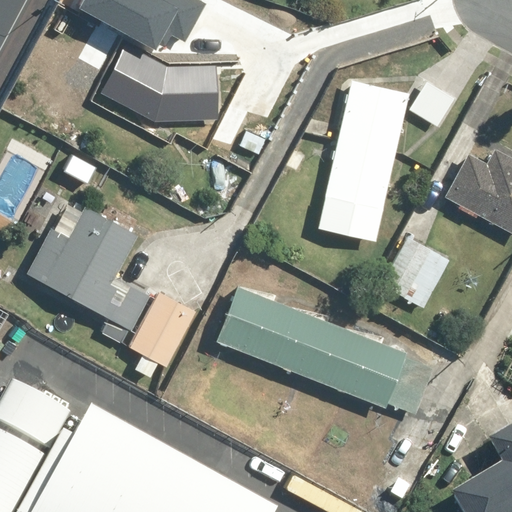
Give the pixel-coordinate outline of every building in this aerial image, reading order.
[(200,0),(83,0),(80,6),(160,49),(168,36),(182,44),(205,3),(200,0)] [(98,94),(151,122),(154,122),(206,127),(212,64),(160,59),(126,41),(98,94)] [(402,92),(347,80),(313,232),(368,244),(402,92)] [(452,99),(425,82),(408,110),(435,127),(452,99)] [(466,155),(441,198),(511,239),(511,162),(493,151),(484,166),(466,155)] [(39,246),(22,276),(102,322),(96,333),(119,346),(147,297),(110,276),(132,237),(81,207),(53,255),(39,246)] [(451,255),(406,232),(378,286),(423,309),(451,255)] [(379,408),(381,403),(413,415),(427,378),(395,366),(400,353),(233,289),(212,345),(379,408)] [(126,348),(138,355),(128,372),(142,381),(152,364),(162,369),(194,315),(158,294),(126,348)] [(256,511),(3,372),(0,377),(0,511),(256,511)] [(511,511),(511,428),(479,446),(492,471),(444,497),(452,511),(511,511)]
